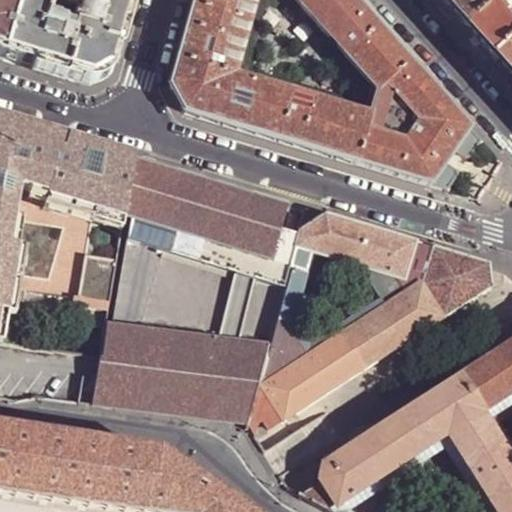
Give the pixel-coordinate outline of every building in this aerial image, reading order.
[(0,0),(0,59),(18,1),(14,0),(0,0)] [(0,60),(23,67),(89,86),(110,75),(131,0),(66,0),(63,11),(76,15),(69,39),(60,36),(62,28),(46,23),(50,11),(18,1),(0,59),(0,60)] [(14,0),(18,1),(50,11),(62,14),(63,11),(66,0),(14,0)] [(248,134),(352,165),(367,117),(233,77),(255,0),(289,0),(374,94),(408,64),(350,0),(193,0),(168,89),(183,115),(248,134)] [(499,0),(430,0),(437,7),(462,34),(499,0)] [(478,52),(489,64),(511,43),(511,0),(499,0),(462,34),(478,52)] [(511,89),(511,43),(489,64),(498,75),(511,89)] [(454,153),(465,160),(469,159),(480,143),(469,131),(408,64),(374,94),(367,117),(352,165),(429,188),(445,193),(457,177),(456,173),(445,166),(454,153)] [(43,201),(116,222),(120,223),(121,221),(129,166),(130,162),(113,157),(0,122),(0,345),(14,348),(22,292),(18,292),(9,291),(16,246),(8,245),(12,216),(16,190),(27,193),(44,198),(43,201)] [(284,208),(136,164),(136,168),(129,166),(121,221),(130,223),(117,306),(107,304),(105,316),(98,361),(96,361),(91,398),(247,433),(247,431),(247,428),(278,313),(282,295),(298,237),(296,236),(295,239),(276,234),(284,208)] [(41,210),(114,231),(116,222),(43,201),(44,198),(27,193),(25,202),(42,207),(41,210)] [(325,220),(303,213),(296,236),(298,237),(325,220)] [(8,245),(16,246),(20,217),(12,216),(8,245)] [(278,313),(247,428),(247,431),(247,433),(255,441),(265,435),(269,433),(268,431),(281,423),(283,424),(320,400),(392,354),(469,305),(491,290),(487,268),(451,258),(325,220),(298,237),(282,295),(302,301),(343,277),(348,278),(361,298),(295,340),(278,313)] [(9,291),(18,292),(19,282),(24,247),(16,246),(9,291)] [(107,304),(114,264),(82,259),(75,302),(72,301),(70,310),(105,316),(107,304)] [(511,347),(456,383),(487,431),(497,425),(511,415),(511,412),(509,408),(504,400),(511,394),(511,347)] [(445,437),(493,511),(511,511),(511,470),(487,431),(456,383),(385,429),(324,468),(320,482),(321,484),(299,499),(322,511),(329,511),(336,508),(445,437)] [(511,447),(497,425),(487,431),(511,470),(511,447)] [(0,511),(0,496),(103,511),(245,511),(160,452),(0,427),(0,511)] [(336,508),(343,511),(348,511),(439,452),(445,453),(482,511),(493,511),(445,437),(336,508)]
